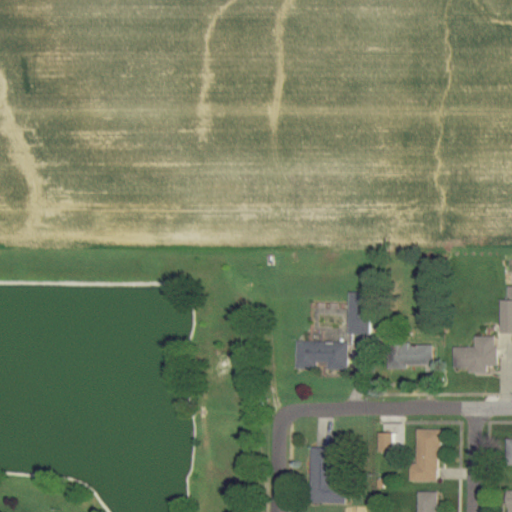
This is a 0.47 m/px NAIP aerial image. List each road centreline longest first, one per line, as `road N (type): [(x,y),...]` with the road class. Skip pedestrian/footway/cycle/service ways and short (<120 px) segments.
road 1 (residential): [(511,409),(312,409),(292,421)]
road 2 (residential): [(292,421),(278,388),(275,313),(263,299)]
